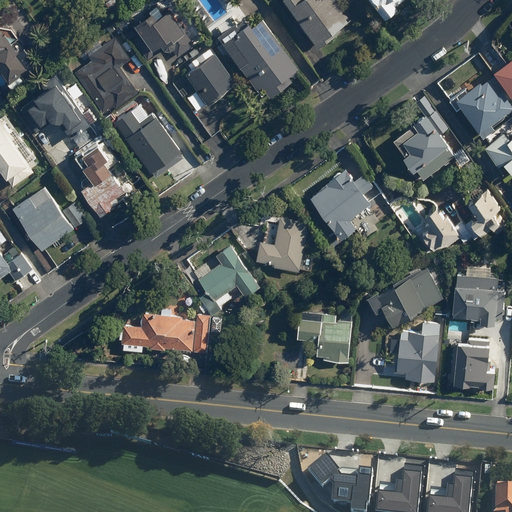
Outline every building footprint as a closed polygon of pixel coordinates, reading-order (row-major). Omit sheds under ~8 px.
[(290,0),(322,45),(333,37),(331,35),(355,18),(341,0),(290,0)] [(377,0),(389,16),(402,7),(399,3),(402,0),(377,0)] [(150,15),(140,23),(157,46),(166,39),(179,56),(199,41),(174,7),(163,16),(154,4),(146,10),(150,15)] [(27,14),(14,23),(29,45),(42,37),(27,14)] [(0,68),(9,82),(32,66),(0,17),(0,68)] [(258,25),(254,19),(243,27),(239,21),(224,33),(262,86),(265,83),(273,95),(296,78),(293,74),(303,67),(268,17),(258,25)] [(134,58),(119,38),(83,65),(91,76),(86,80),(107,108),(114,103),(117,107),(140,90),(122,66),(134,58)] [(190,96),(201,110),(240,80),(213,44),(194,58),(201,66),(191,74),(201,87),(190,96)] [(511,56),(497,68),(511,88),(511,56)] [(483,78),(458,95),(484,133),(497,124),(494,120),(511,107),(511,100),(505,90),(501,93),(490,77),(485,80),(483,78)] [(87,115),(60,78),(38,94),(41,98),(33,103),(47,123),(55,117),(55,118),(56,118),(56,119),(57,119),(58,120),(59,120),(60,120),(61,120),(62,120),(63,120),(64,120),(65,120),(65,119),(66,119),(67,119),(67,118),(68,118),(68,117),(74,125),(87,115)] [(136,106),(118,118),(159,175),(187,155),(155,110),(144,118),(136,106)] [(408,152),(406,154),(417,167),(419,166),(427,176),(458,151),(427,111),(416,120),(396,136),(408,152)] [(3,113),(0,115),(0,165),(3,164),(16,184),(37,169),(14,137),(18,135),(3,113)] [(507,129),(487,142),(500,162),(510,155),(511,158),(511,134),(511,135),(507,129)] [(97,135),(76,150),(96,177),(83,187),(104,215),(120,203),(117,199),(130,189),(108,160),(113,156),(97,135)] [(350,166),(314,190),(344,234),(360,224),(353,214),(373,200),(367,191),(376,185),(366,171),(357,178),(350,166)] [(504,204),(490,186),(473,199),(481,211),(466,222),(463,219),(459,223),(442,200),(427,212),(433,219),(428,223),(430,225),(424,229),(437,246),(446,239),(449,244),(461,234),(465,239),(473,233),(476,237),(495,223),(499,229),(509,222),(499,208),(504,204)] [(70,232),(86,221),(73,203),(65,208),(55,193),(39,204),(32,194),(16,205),(46,248),(57,241),(60,245),(73,236),(70,232)] [(302,265),(308,218),(283,214),(279,239),(261,237),(259,255),(276,258),(276,261),(302,265)] [(224,258),(201,275),(211,288),(202,294),(215,311),(225,304),(223,302),(234,294),(230,289),(240,281),(248,292),(262,282),(232,242),(219,252),(224,258)] [(19,280),(35,267),(23,251),(12,260),(0,244),(0,279),(12,270),(19,280)] [(393,280),(370,292),(379,308),(389,303),(397,319),(446,294),(431,264),(409,275),(405,266),(390,274),(393,280)] [(502,274),(458,272),(456,309),(483,310),(482,319),(499,320),(502,274)] [(209,349),(212,312),(198,311),(198,316),(188,315),(188,310),(175,309),(175,306),(163,305),(163,311),(146,310),(145,323),(126,321),(124,340),(153,342),(153,345),(167,346),(167,343),(194,345),(193,348),(209,349)] [(328,308),(302,306),(300,333),(322,334),(321,351),(327,352),(326,355),(353,356),(356,316),(328,315),(328,308)] [(223,316),(214,315),(213,329),(222,329),(223,316)] [(442,328),(403,324),(399,367),(409,368),(409,373),(437,376),(442,328)] [(493,340),(460,338),(457,380),(497,383),(498,366),(491,366),(493,340)] [(371,511),(376,468),(342,466),(329,450),(304,469),(331,503),(349,505),(348,511),(371,511)] [(376,511),(422,511),(427,464),(404,461),(402,480),(380,478),(376,511)] [(426,511),(471,511),(476,469),(453,467),(451,486),(429,483),(426,511)] [(511,511),(511,483),(498,484),(498,510),(495,511),(511,511)]
